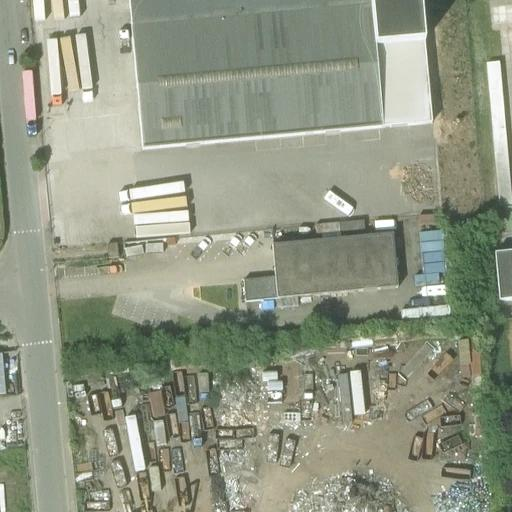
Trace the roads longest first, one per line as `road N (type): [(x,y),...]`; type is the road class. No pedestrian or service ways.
road 1 (residential): [(30,288),(3,0)]
road 2 (residential): [(48,511),(30,288)]
